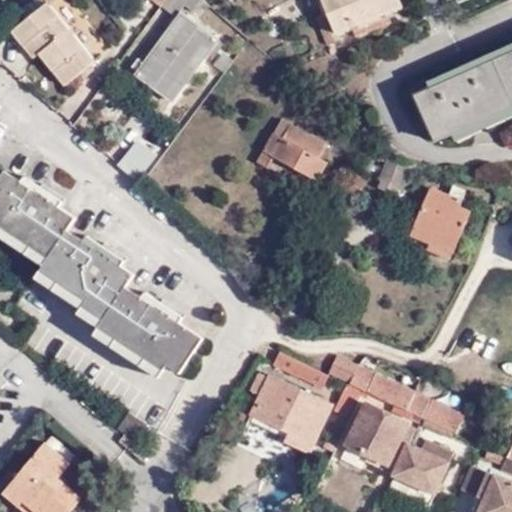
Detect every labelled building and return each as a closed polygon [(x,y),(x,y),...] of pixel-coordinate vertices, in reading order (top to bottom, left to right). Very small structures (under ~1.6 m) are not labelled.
[(175,17),(187,0),(166,0),(161,7),(175,17)] [(322,0),(337,35),(353,29),(389,14),(404,8),(400,0),(322,0)] [(97,63),(50,6),(48,4),(13,32),(35,59),(41,55),(66,87),(97,63)] [(220,41),(182,13),(137,76),(173,103),(220,41)] [(389,14),(353,29),(357,38),(392,23),(389,14)] [(511,43),(424,82),(429,90),(414,96),(435,142),(450,135),(460,141),(511,117),(511,43)] [(274,134),(264,152),(258,163),(269,169),(275,158),(318,182),(328,164),(319,159),(327,144),(291,125),(284,139),(274,134)] [(119,165),(137,181),(157,157),(137,142),(119,165)] [(406,191),(416,166),(390,156),(380,182),(382,182),(379,190),(396,196),(399,188),(406,191)] [(127,288),(136,276),(123,268),(127,262),(89,236),(85,242),(70,232),(78,220),(61,208),(64,202),(27,177),(23,183),(6,171),(0,181),(0,226),(50,259),(42,271),(88,302),(80,315),(165,371),(168,367),(181,375),(205,340),(182,324),(185,319),(147,293),(144,299),(127,288)] [(460,208),(464,200),(467,193),(455,187),(450,197),(432,190),(412,235),(432,244),(429,250),(451,260),(453,255),(454,256),(472,213),(460,208)] [(476,205),(464,200),(460,208),(472,213),(476,205)] [(280,352),(279,351),(272,366),(325,390),(333,376),(280,352)] [(466,417),(338,356),(329,374),(457,434),(466,417)] [(334,406),(271,376),(270,378),(260,373),(251,392),(260,397),(252,415),(292,434),(287,442),(311,454),(334,406)] [(348,384),(335,412),(349,419),(356,402),(359,403),(365,392),(348,384)] [(410,426),(368,404),(348,445),(390,466),(398,470),(408,444),(415,429),(409,426),(410,426)] [(129,414),(119,430),(137,441),(147,426),(129,414)] [(148,456),(125,436),(120,443),(142,462),(148,456)] [(423,450),(408,444),(398,470),(394,477),(436,496),(455,453),(427,441),(423,450)] [(72,465),(47,443),(4,494),(20,508),(25,503),(35,511),(72,511),(83,499),(60,479),(72,465)] [(478,497),(489,472),(473,466),(462,490),(478,497)] [(511,511),(511,482),(489,472),(478,497),(476,499),(485,502),(480,511),(511,511)]
